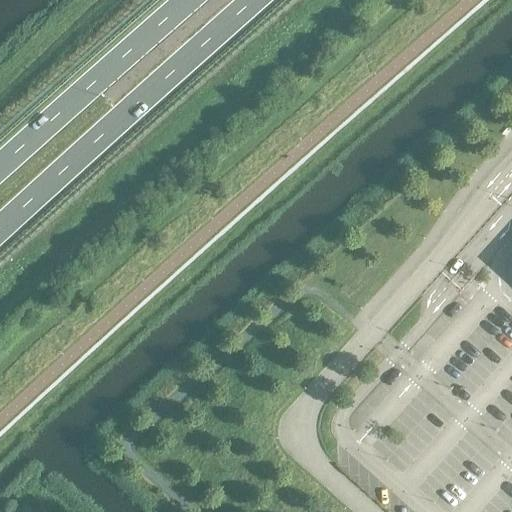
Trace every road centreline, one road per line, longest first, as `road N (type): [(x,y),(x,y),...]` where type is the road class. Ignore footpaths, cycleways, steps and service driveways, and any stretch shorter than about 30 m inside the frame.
road 1 (trunk): [(0,232),(259,0)]
road 2 (trunk): [(192,0),(0,169)]
